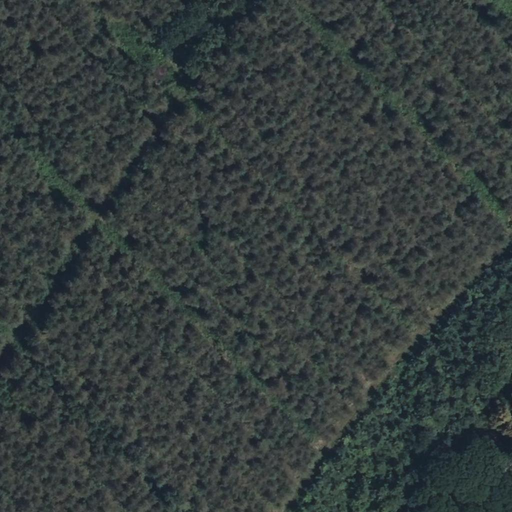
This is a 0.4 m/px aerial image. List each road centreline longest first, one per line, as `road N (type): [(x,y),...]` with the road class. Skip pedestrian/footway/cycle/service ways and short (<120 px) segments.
road 1 (track): [(0,350),(239,0)]
road 2 (track): [(279,511),(338,422),(511,228)]
road 3 (track): [(388,511),(511,353)]
